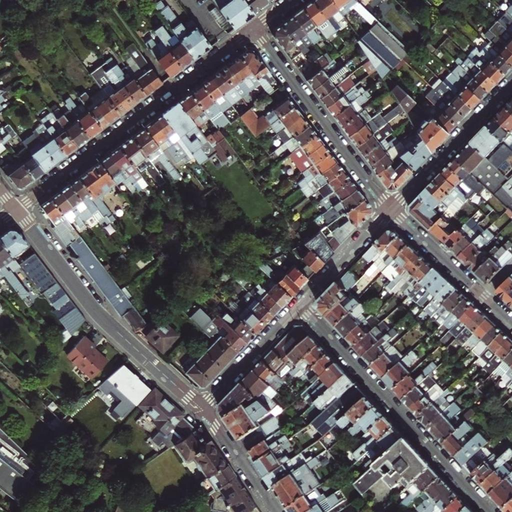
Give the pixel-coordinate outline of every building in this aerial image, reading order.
[(202,52),(211,46),(201,33),(191,20),(182,26),(167,6),(164,8),(160,2),(157,4),(154,0),(149,0),(174,33),(194,59),(202,52)] [(244,0),(212,0),(234,29),(244,21),(254,13),(244,0)] [(244,0),(254,13),(264,6),(271,0),(244,0)] [(302,8),(315,24),(326,38),(331,34),(333,37),(338,33),(335,30),(312,0),(308,3),(302,8)] [(312,0),(335,30),(338,29),(341,26),(337,21),(344,17),(342,15),(331,0),(312,0)] [(364,50),(369,59),(375,69),(382,79),(385,74),(408,51),(354,0),(331,0),(342,15),(351,6),(372,26),(360,38),(357,40),(364,50)] [(505,11),(511,17),(511,0),(506,0),(508,2),(502,8),(505,11)] [(292,15),(312,42),(313,43),(319,38),(311,28),(315,24),(302,8),(297,11),(292,15)] [(95,11),(88,16),(93,22),(99,17),(95,11)] [(497,20),(511,34),(511,17),(505,11),(497,20)] [(79,27),(88,19),(85,15),(84,14),(75,21),(79,27)] [(228,23),(222,15),(216,20),(222,28),(228,23)] [(286,20),(280,24),(303,54),(307,50),(305,47),(312,42),(292,15),(286,20)] [(488,30),(511,52),(511,34),(497,20),(488,29),(488,30)] [(273,32),(272,36),(305,79),(316,72),(310,63),(303,54),(280,24),(274,29),(273,32)] [(188,63),(194,59),(174,33),(170,37),(161,26),(154,31),(161,41),(182,68),(188,63)] [(490,46),(511,66),(511,64),(511,52),(488,30),(484,34),(488,38),(485,41),(490,46)] [(423,35),(417,41),(419,42),(423,46),(431,54),(436,49),(423,35)] [(176,73),(182,68),(161,41),(155,45),(151,39),(145,43),(170,77),(176,73)] [(417,41),(409,50),(414,55),(423,46),(419,42),(417,41)] [(157,86),(162,83),(132,44),(124,50),(130,58),(154,89),(157,86)] [(482,54),(503,74),(507,70),(511,66),(490,46),(482,54)] [(468,57),(495,83),(498,79),(503,74),(482,54),(475,47),(470,52),(470,53),(467,56),(468,57)] [(247,50),(240,55),(260,82),(269,94),(274,91),(265,79),(271,75),(269,72),(253,51),(249,50),(247,50)] [(310,63),(316,72),(328,62),(321,54),(310,63)] [(260,82),(240,55),(236,58),(229,63),(235,71),(237,70),(243,78),(242,79),(250,90),(260,82)] [(459,65),(487,91),(491,87),(495,83),(468,57),(463,62),(458,57),(455,60),(459,65)] [(111,58),(105,62),(136,103),(141,99),(146,95),(129,73),(127,71),(123,74),(120,71),(111,58)] [(129,73),(146,95),(150,92),(154,89),(130,58),(125,62),(129,67),(132,71),(129,73)] [(362,65),(369,74),(375,69),(369,59),(362,65)] [(330,66),(328,62),(316,72),(305,79),(309,84),(312,89),(344,64),(341,60),(336,63),(336,62),(330,66)] [(129,108),(136,103),(105,62),(105,61),(89,74),(101,90),(120,115),(129,108)] [(235,71),(229,63),(225,67),(220,70),(241,97),(250,90),(242,79),(243,78),(237,70),(235,71)] [(347,68),(344,64),(312,89),(316,94),(319,97),(345,78),(341,73),(347,68)] [(452,73),(479,99),(484,94),(487,91),(459,65),(452,73)] [(241,97),(220,70),(216,73),(211,77),(217,85),(216,86),(222,94),(223,93),(231,104),(241,97)] [(442,81),(471,108),(475,104),(479,99),(452,73),(451,72),(442,81)] [(421,138),(429,151),(437,142),(447,132),(425,112),(385,74),(382,79),(389,89),(399,105),(402,110),(421,138)] [(347,76),(345,78),(319,97),(322,102),(326,107),(354,85),(347,76)] [(217,85),(211,77),(207,80),(201,85),(224,116),(234,108),(231,104),(223,93),(222,94),(216,86),(217,85)] [(434,89),(463,116),(466,112),(471,108),(442,81),(439,78),(431,87),(432,88),(434,89)] [(384,93),(389,89),(382,79),(377,82),(384,93)] [(357,90),(354,85),(326,107),(329,111),(333,116),(366,91),(370,88),(367,83),(361,87),(357,90)] [(224,116),(201,85),(196,88),(190,93),(213,123),(217,129),(219,130),(229,122),(224,116)] [(424,96),(440,111),(455,124),(459,120),(463,116),(434,89),(432,88),(424,96)] [(111,121),(120,115),(101,90),(89,98),(84,92),(78,97),(82,103),(102,129),(111,121)] [(370,96),(366,91),(333,116),(336,120),(339,124),(354,114),(361,108),(358,105),(367,98),(370,96)] [(213,123),(190,93),(184,97),(178,102),(201,133),(213,123)] [(266,127),(294,105),(290,100),(287,96),(263,115),(263,116),(259,119),(250,108),(240,116),(254,135),(266,127)] [(96,133),(102,129),(82,103),(76,107),(69,98),(63,102),(67,108),(90,138),(96,133)] [(358,105),(361,108),(362,108),(366,106),(370,103),(367,98),(358,105)] [(201,133),(178,102),(172,107),(162,114),(194,157),(199,164),(207,158),(199,148),(207,141),(205,138),(201,133)] [(277,133),(301,115),(297,110),(294,105),(266,127),(268,130),(272,127),(277,133)] [(370,118),(348,136),(351,141),(355,145),(384,124),(402,110),(399,105),(381,119),(377,113),(370,118)] [(85,141),(90,138),(67,108),(60,112),(56,106),(49,110),(51,112),(78,147),(85,141)] [(496,117),(511,132),(511,113),(506,107),(501,112),(496,117)] [(429,108),(425,112),(447,132),(450,129),(455,124),(440,111),(436,115),(429,108)] [(354,114),(339,124),(344,130),(348,136),(370,118),(363,109),(355,115),(354,114)] [(72,151),(78,147),(51,112),(40,120),(43,124),(66,156),(72,151)] [(194,157),(162,114),(158,117),(153,121),(181,159),(185,164),(194,157)] [(279,147),(308,124),(304,119),(301,115),(277,133),(280,138),(275,141),(279,147)] [(487,127),(509,147),(511,144),(511,132),(496,117),(492,122),(487,127)] [(181,159),(153,121),(149,124),(144,128),(172,166),(181,159)] [(0,140),(8,135),(11,138),(16,134),(8,123),(3,127),(1,125),(0,126),(0,140)] [(61,159),(66,156),(43,124),(35,130),(39,136),(36,138),(56,163),(61,159)] [(293,150),(315,134),(311,129),(308,124),(279,147),(274,151),(277,155),(287,147),(290,152),(293,150)] [(384,124),(355,145),(359,151),(362,154),(384,138),(380,133),(387,128),(384,124)] [(480,135),(472,143),(509,178),(511,175),(511,149),(509,147),(487,127),(480,135)] [(172,166),(144,128),(139,131),(132,137),(153,165),(159,160),(175,181),(181,177),(172,166)] [(217,129),(205,138),(207,141),(212,147),(224,137),(219,130),(217,129)] [(51,167),(56,163),(36,138),(39,136),(35,130),(33,131),(30,133),(31,135),(22,142),(24,145),(45,172),(51,167)] [(287,169),(322,142),(319,138),(315,134),(293,150),(297,155),(283,166),(287,170),(287,169)] [(3,145),(11,138),(8,135),(0,140),(0,151),(5,148),(3,145)] [(384,138),(362,154),(366,160),(368,163),(398,141),(394,136),(387,142),(384,138)] [(153,165),(132,137),(126,141),(119,147),(140,175),(146,171),(155,183),(159,180),(163,186),(167,183),(153,165)] [(224,137),(212,147),(217,154),(229,145),(224,137)] [(399,154),(413,168),(421,159),(429,151),(421,138),(406,150),(399,154)] [(398,141),(368,163),(373,169),(376,173),(399,154),(406,150),(399,141),(398,141)] [(322,142),(287,169),(290,174),(297,169),(300,173),(329,151),(325,147),(322,142)] [(511,175),(509,178),(471,143),(464,151),(456,159),(491,193),(508,209),(511,212),(511,175)] [(40,176),(45,172),(24,145),(14,153),(19,160),(34,180),(40,176)] [(140,175),(119,147),(115,150),(109,154),(136,190),(137,192),(147,184),(140,175)] [(300,188),(336,161),(332,156),(329,151),(300,173),(304,178),(296,183),(300,188)] [(136,190),(109,154),(104,158),(98,162),(114,183),(116,185),(122,181),(131,194),(136,190)] [(399,154),(376,173),(387,187),(390,188),(393,188),(413,168),(399,154)] [(491,193),(456,159),(453,162),(449,166),(475,192),(479,189),(487,197),(491,193)] [(22,189),(34,180),(19,160),(12,165),(11,164),(7,163),(0,168),(15,188),(18,188),(22,189)] [(317,189),(342,169),(339,164),(336,161),(300,188),(307,196),(317,189)] [(114,183),(98,162),(88,170),(78,178),(93,199),(91,201),(103,216),(105,215),(110,221),(111,222),(115,219),(102,202),(104,195),(111,189),(109,187),(114,183)] [(475,192),(449,166),(446,170),(442,174),(462,193),(468,200),(476,193),(475,192)] [(327,195),(349,178),(346,175),(342,169),(317,189),(324,198),(327,195)] [(438,178),(435,181),(458,202),(459,201),(457,199),(462,193),(442,174),(438,178)] [(93,199),(78,178),(73,181),(69,185),(91,214),(98,223),(103,220),(106,224),(110,221),(105,215),(103,216),(91,201),(93,199)] [(321,213),(356,187),(352,182),(349,178),(327,195),(331,199),(323,205),(323,206),(317,211),(320,214),(321,213)] [(457,203),(458,202),(435,181),(432,184),(429,188),(448,208),(455,201),(457,203)] [(91,214),(69,185),(65,187),(60,191),(84,222),(88,219),(87,217),(91,214)] [(329,224),(364,198),(360,192),(356,187),(321,213),(329,224)] [(424,193),(420,197),(436,212),(442,217),(446,221),(449,219),(447,218),(450,214),(447,211),(449,209),(448,208),(429,188),(424,193)] [(84,222),(60,191),(55,195),(51,198),(68,222),(74,218),(74,220),(80,228),(85,224),(84,222)] [(458,202),(460,205),(461,207),(468,200),(462,193),(457,199),(459,201),(458,202)] [(411,206),(411,212),(426,226),(430,230),(435,224),(430,219),(436,212),(420,197),(411,206)] [(51,198),(40,206),(54,225),(52,227),(67,246),(69,244),(73,250),(78,256),(76,257),(77,259),(86,272),(120,317),(123,315),(133,307),(127,299),(121,291),(68,222),(51,198)] [(330,231),(340,244),(370,213),(370,209),(370,206),(364,198),(329,224),(326,226),(330,231)] [(460,205),(458,202),(457,203),(455,201),(448,208),(449,209),(453,212),(460,205)] [(436,236),(444,243),(456,230),(446,221),(442,217),(435,224),(430,230),(436,236)] [(448,247),(451,250),(477,225),(473,222),(469,219),(464,224),(457,231),(456,230),(444,243),(448,247)] [(455,253),(458,256),(488,228),(480,222),(477,225),(451,250),(455,253)] [(488,228),(458,256),(462,260),(467,264),(491,241),(495,237),(488,228)] [(0,241),(12,256),(28,244),(22,236),(18,231),(11,229),(0,236),(0,241)] [(309,248),(323,262),(332,253),(340,244),(330,231),(326,235),(328,240),(325,241),(320,234),(322,232),(320,230),(303,243),(309,248)] [(328,240),(321,230),(320,230),(322,232),(320,234),(325,241),(328,240)] [(387,231),(363,256),(369,261),(372,258),(375,261),(387,248),(399,235),(394,230),(391,230),(387,231)] [(203,232),(190,241),(223,285),(235,279),(237,277),(203,232)] [(382,271),(408,244),(404,239),(399,235),(387,248),(375,261),(366,271),(369,274),(369,275),(377,266),(382,271)] [(487,283),(509,260),(502,255),(507,250),(511,244),(511,243),(509,240),(499,249),(475,273),(481,277),(487,283)] [(12,256),(0,241),(0,270),(5,276),(28,307),(31,305),(25,296),(28,293),(12,272),(20,267),(18,265),(12,256)] [(491,241),(467,264),(471,269),(475,273),(499,249),(491,241)] [(387,285),(417,252),(412,247),(408,244),(382,271),(387,276),(381,283),(385,287),(387,285)] [(306,264),(314,271),(319,266),(323,262),(309,248),(304,253),(298,246),(291,249),(306,264)] [(511,254),(507,250),(502,255),(509,260),(511,256),(511,254)] [(406,281),(426,259),(421,255),(417,252),(387,285),(391,290),(396,284),(400,288),(406,281)] [(20,267),(23,271),(39,259),(37,256),(34,253),(18,265),(20,267)] [(279,267),(299,287),(303,283),(307,278),(300,271),(283,254),(271,260),(279,267)] [(23,271),(27,276),(43,264),(41,262),(39,259),(23,271)] [(409,295),(434,268),(431,264),(426,259),(406,281),(410,285),(403,292),(407,296),(409,295)] [(266,273),(290,296),(295,291),(299,287),(279,267),(274,272),(265,263),(259,266),(266,273)] [(27,276),(31,282),(47,270),(45,267),(43,264),(27,276)] [(300,271),(307,278),(314,271),(306,264),(300,271)] [(437,270),(434,268),(409,295),(416,302),(442,275),(437,270)] [(31,282),(36,288),(52,276),(49,273),(47,270),(31,282)] [(344,276),(353,285),(358,278),(350,270),(348,273),(344,276)] [(237,277),(235,279),(243,286),(251,278),(246,273),(237,277)] [(261,287),(281,306),(285,302),(290,296),(266,273),(262,278),(266,281),(261,287)] [(424,309),(449,281),(445,278),(442,275),(416,302),(424,309)] [(501,296),(505,300),(511,292),(511,275),(496,292),(501,296)] [(36,288),(41,294),(42,292),(56,282),(53,278),(52,276),(36,288)] [(339,282),(348,290),(353,285),(344,276),(342,278),(339,282)] [(258,284),(261,287),(266,281),(262,278),(257,283),(258,284)] [(410,285),(406,281),(400,288),(399,288),(403,292),(410,285)] [(438,309),(457,289),(453,285),(449,281),(424,309),(428,313),(435,306),(438,309)] [(53,311),(59,318),(75,306),(66,294),(56,282),(42,292),(56,309),(53,311)] [(319,305),(319,308),(323,304),(338,304),(348,296),(351,293),(348,290),(339,282),(319,302),(319,305)] [(252,296),(272,315),(277,310),(281,306),(261,287),(258,284),(256,286),(259,289),(252,296)] [(259,289),(256,286),(249,293),(252,296),(259,289)] [(124,288),(121,291),(127,299),(131,296),(124,288)] [(440,325),(466,298),(461,293),(457,289),(438,309),(432,316),(431,317),(440,325)] [(239,300),(264,324),(269,319),(272,315),(252,296),(249,293),(248,292),(239,300)] [(335,326),(360,302),(357,299),(355,297),(352,300),(348,296),(338,304),(326,316),(331,321),(335,326)] [(235,314),(255,333),(259,329),(264,324),(239,300),(237,298),(233,303),(240,309),(235,314)] [(450,329),(473,304),(471,302),(466,298),(440,325),(438,328),(440,330),(445,324),(450,329)] [(240,309),(233,303),(232,302),(228,307),(235,314),(240,309)] [(345,337),(366,318),(361,312),(366,308),(360,302),(335,326),(341,331),(345,337)] [(326,316),(338,304),(323,304),(319,308),(322,311),(326,316)] [(458,336),(481,312),(477,308),(473,304),(450,329),(458,336)] [(59,318),(65,326),(81,314),(77,309),(75,306),(59,318)] [(435,306),(428,313),(432,316),(438,309),(435,306)] [(147,325),(133,307),(123,315),(125,318),(135,331),(138,329),(147,325)] [(221,314),(222,313),(224,314),(226,312),(231,317),(235,314),(228,307),(221,314)] [(197,312),(238,351),(242,347),(247,342),(218,315),(213,310),(207,316),(200,309),(197,312)] [(215,341),(232,358),(235,354),(238,351),(197,312),(192,319),(215,341)] [(218,315),(247,342),(251,337),(255,333),(235,314),(231,317),(226,312),(224,314),(222,313),(221,314),(220,313),(218,315)] [(469,339),(488,318),(484,315),(481,312),(458,336),(451,343),(459,350),(466,342),(469,339)] [(354,346),(372,329),(367,323),(375,316),(374,315),(371,313),(366,318),(345,337),(350,341),(354,346)] [(66,330),(71,334),(85,319),(81,314),(65,326),(67,329),(66,330)] [(362,355),(385,334),(379,328),(381,326),(384,326),(389,322),(385,317),(381,322),(372,329),(354,346),(358,350),(362,355)] [(153,343),(162,351),(178,335),(160,318),(147,325),(138,329),(153,343)] [(473,348),(495,325),(491,321),(488,318),(469,339),(474,344),(471,346),(473,348)] [(479,357),(503,332),(499,328),(495,325),(473,348),(475,350),(478,347),(480,350),(476,354),(479,357)] [(273,350),(281,358),(287,353),(289,355),(310,335),(302,327),(296,326),(284,338),(273,350)] [(371,365),(391,346),(388,342),(397,333),(392,328),(385,334),(362,355),(366,360),(371,365)] [(71,334),(66,330),(56,338),(63,343),(71,334)] [(484,367),(510,339),(506,335),(503,332),(479,357),(476,360),(484,367)] [(315,340),(310,335),(289,355),(287,353),(281,358),(285,362),(275,372),(282,379),(319,345),(315,340)] [(66,355),(91,378),(107,360),(98,352),(93,348),(95,346),(83,336),(66,355)] [(491,374),(511,351),(511,340),(510,339),(484,367),(483,368),(490,375),(491,374)] [(215,341),(185,372),(200,387),(204,386),(212,378),(224,365),(232,358),(215,341)] [(383,377),(404,357),(393,344),(391,346),(371,365),(377,371),(383,377)] [(323,350),(319,345),(282,379),(286,383),(295,375),(300,370),(305,375),(327,354),(323,350)] [(268,355),(263,360),(275,372),(285,362),(281,358),(273,350),(268,355)] [(393,388),(409,373),(410,372),(406,368),(418,356),(412,350),(404,357),(383,377),(388,383),(393,388)] [(502,377),(511,366),(511,351),(491,374),(493,376),(497,373),(502,377)] [(332,359),(327,354),(305,375),(300,380),(302,383),(308,378),(313,384),(336,363),(332,359)] [(259,365),(254,370),(268,384),(273,380),(280,387),(282,384),(284,385),(286,383),(282,379),(275,372),(263,360),(259,365)] [(402,399),(432,371),(437,366),(432,361),(424,368),(425,369),(414,379),(409,373),(393,388),(398,394),(402,399)] [(137,376),(123,363),(98,385),(106,393),(109,389),(121,400),(114,407),(125,417),(151,388),(137,376)] [(314,403),(346,374),(341,369),(336,363),(313,384),(301,395),(311,406),(314,403)] [(507,386),(511,380),(511,366),(502,377),(507,382),(505,384),(507,386)] [(268,384),(254,370),(248,376),(242,383),(244,385),(256,397),(261,400),(272,411),(276,415),(283,410),(272,400),(264,393),(270,386),(268,384)] [(300,380),(305,375),(300,370),(295,375),(300,380)] [(424,394),(436,383),(430,378),(434,374),(432,371),(402,399),(406,402),(409,406),(416,399),(418,401),(425,395),(424,394)] [(350,379),(346,374),(314,403),(323,413),(354,384),(350,379)] [(268,384),(270,386),(275,391),(280,387),(273,380),(268,384)] [(226,418),(245,404),(244,402),(250,397),(252,399),(256,397),(244,385),(242,383),(237,388),(221,404),(221,411),(226,418)] [(418,416),(444,392),(441,389),(436,383),(424,394),(425,395),(418,401),(416,399),(409,406),(414,411),(418,416)] [(361,390),(354,384),(323,413),(312,422),(324,436),(331,429),(366,397),(361,390)] [(264,393),(272,400),(278,393),(275,391),(270,386),(264,393)] [(427,426),(451,405),(443,397),(450,391),(447,388),(444,392),(418,416),(423,421),(427,426)] [(173,444),(194,429),(180,416),(182,414),(175,408),(153,389),(137,405),(154,420),(151,423),(159,431),(149,441),(156,447),(160,442),(167,449),(173,444)] [(367,397),(366,397),(331,429),(340,439),(350,429),(375,406),(370,401),(367,397)] [(240,440),(260,426),(257,421),(272,411),(261,400),(248,409),(245,404),(226,418),(232,427),(240,440)] [(449,421),(456,415),(460,411),(453,403),(451,405),(427,426),(431,430),(436,435),(443,429),(441,427),(448,420),(449,421)] [(362,429),(366,434),(385,417),(380,412),(375,406),(350,429),(355,435),(362,429)] [(460,419),(456,415),(449,421),(448,420),(441,427),(443,429),(436,435),(439,439),(443,443),(466,421),(475,413),(471,408),(460,419)] [(307,427),(311,423),(303,413),(299,417),(307,427)] [(73,421),(66,415),(60,421),(52,430),(58,436),(73,421)] [(52,430),(60,421),(55,416),(47,425),(52,430)] [(283,429),(274,416),(260,426),(240,440),(243,443),(244,445),(249,452),(282,429),(283,429)] [(385,417),(366,434),(364,436),(369,441),(367,444),(365,443),(353,454),(358,460),(366,453),(394,427),(389,421),(385,417)] [(454,455),(471,440),(465,433),(471,427),(466,421),(443,443),(449,450),(454,455)] [(207,475),(226,462),(216,448),(213,444),(210,439),(206,433),(205,434),(200,426),(201,426),(200,425),(194,429),(173,444),(186,462),(195,457),(207,475)] [(399,432),(394,427),(366,453),(371,459),(365,465),(369,470),(404,438),(399,432)] [(289,439),(282,429),(249,452),(252,457),(256,463),(289,439)] [(0,489),(22,506),(37,487),(34,485),(44,472),(0,430),(0,489)] [(471,440),(454,455),(458,459),(463,465),(484,446),(489,442),(479,432),(471,440)] [(364,436),(361,439),(362,440),(350,451),(353,454),(365,443),(367,444),(369,441),(364,436)] [(417,452),(404,438),(369,470),(354,484),(363,495),(386,473),(389,476),(386,478),(393,485),(397,485),(404,480),(409,486),(430,467),(425,461),(417,452)] [(266,477),(292,459),(288,455),(289,454),(285,449),(292,444),(289,439),(256,463),(262,470),(266,477)] [(481,484),(511,457),(511,455),(511,449),(511,448),(499,459),(494,454),(492,455),(484,446),(463,465),(473,476),(481,484)] [(305,459),(301,453),(292,459),(266,477),(270,482),(273,487),(313,459),(310,455),(305,459)] [(315,457),(313,459),(273,487),(281,499),(288,508),(316,488),(319,486),(321,485),(310,470),(320,463),(315,457)] [(489,494),(511,472),(511,458),(511,457),(481,484),(485,489),(489,494)] [(214,489),(235,475),(231,470),(226,462),(207,475),(206,477),(214,489)] [(435,472),(430,467),(409,486),(407,489),(412,494),(392,511),(401,511),(420,496),(440,477),(435,472)] [(503,508),(511,500),(511,472),(489,494),(496,501),(503,508)] [(244,511),(255,505),(245,490),(235,475),(214,489),(209,492),(213,498),(213,500),(212,500),(210,501),(209,502),(208,504),(208,506),(208,508),(209,510),(210,511),(219,511),(220,511),(225,511),(224,511),(244,511)] [(446,483),(440,477),(420,496),(424,501),(415,509),(417,511),(422,511),(449,487),(446,483)] [(322,496),(325,494),(319,486),(316,488),(322,496)] [(118,501),(114,511),(129,511),(132,504),(113,487),(108,492),(118,501)] [(442,511),(458,497),(454,492),(449,487),(422,511),(442,511)] [(308,511),(328,498),(325,494),(322,496),(316,488),(288,508),(290,511),(308,511)] [(339,501),(342,498),(338,491),(334,494),(339,501)] [(334,494),(328,498),(308,511),(327,511),(344,501),(342,498),(339,501),(334,494)] [(464,503),(458,497),(442,511),(461,511),(467,507),(464,503)] [(511,511),(511,500),(503,508),(506,511),(511,511)]
